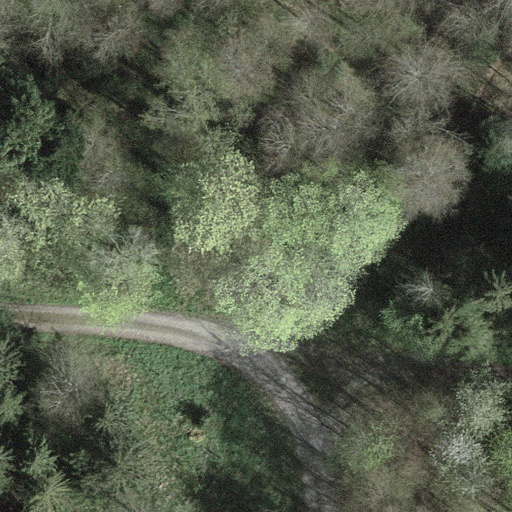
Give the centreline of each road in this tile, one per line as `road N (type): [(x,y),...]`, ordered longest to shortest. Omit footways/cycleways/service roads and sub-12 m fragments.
road 1 (track): [(511,378),(348,351),(0,317)]
road 2 (track): [(348,351),(323,511)]
